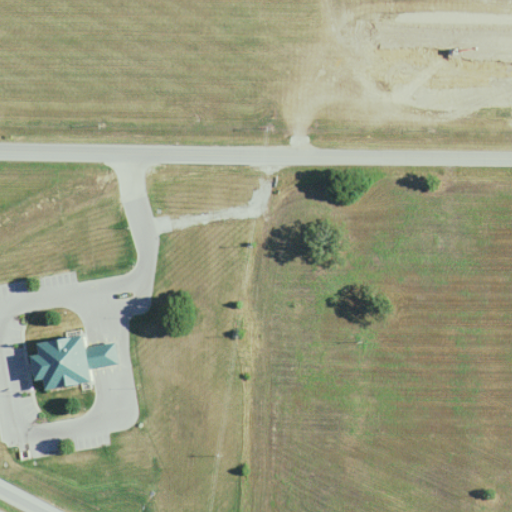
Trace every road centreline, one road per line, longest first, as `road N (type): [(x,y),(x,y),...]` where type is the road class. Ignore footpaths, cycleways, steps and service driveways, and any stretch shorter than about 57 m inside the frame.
road 1 (secondary): [(0,149),(272,155)]
road 2 (secondary): [(272,155),(511,157)]
